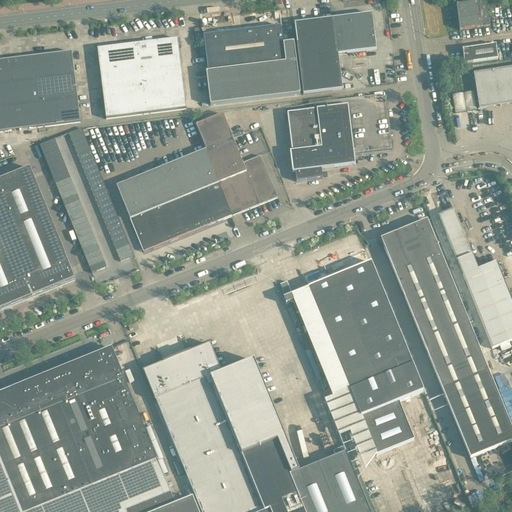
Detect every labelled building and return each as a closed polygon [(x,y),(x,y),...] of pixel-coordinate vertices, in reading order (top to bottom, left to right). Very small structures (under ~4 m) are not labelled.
[(456,5),(459,30),(490,26),(487,2),(456,5)] [(372,14),(295,24),(303,95),(343,90),(338,55),(377,50),(372,14)] [(281,26),(203,36),(208,72),(207,72),(211,105),(300,95),(294,43),(283,44),(281,26)] [(186,109),(178,39),(98,49),(106,119),(186,109)] [(496,45),(462,50),(464,63),(498,58),(496,45)] [(0,61),(0,132),(24,129),(80,122),(72,52),(24,58),(0,61)] [(511,103),(511,67),(474,73),(479,109),(511,103)] [(457,108),(478,104),(474,85),(453,89),(457,108)] [(323,178),(322,169),(355,165),(354,155),(393,150),(386,96),(326,104),(327,109),(288,114),(293,155),(291,155),(293,172),(295,172),(296,182),(323,178)] [(223,114),(196,125),(205,148),(206,147),(207,149),(206,150),(233,216),(278,198),(261,156),(243,163),(223,114)] [(71,139),(84,134),(82,128),(69,134),(71,139)] [(86,139),(84,134),(71,139),(73,145),(86,139)] [(57,145),(55,139),(40,145),(42,151),(57,145)] [(89,145),(86,139),(73,145),(76,150),(89,145)] [(59,150),(57,145),(42,151),(45,156),(59,150)] [(91,151),(89,145),(76,150),(78,156),(91,151)] [(62,156),(59,150),(45,156),(47,162),(62,156)] [(117,186),(143,252),(233,216),(206,150),(117,186)] [(93,156),(91,151),(78,156),(80,161),(93,156)] [(64,162),(62,156),(47,162),(49,168),(64,162)] [(95,162),(93,156),(80,161),(82,167),(95,162)] [(66,167),(64,162),(49,168),(51,173),(66,167)] [(98,167),(95,162),(82,167),(85,173),(98,167)] [(68,173),(66,167),(51,173),(54,179),(68,173)] [(100,173),(98,167),(85,173),(87,178),(100,173)] [(30,169),(0,180),(0,310),(75,280),(30,169)] [(71,178),(68,173),(54,179),(56,184),(71,178)] [(102,178),(100,173),(87,178),(89,184),(102,178)] [(73,184),(71,178),(56,184),(58,190),(73,184)] [(104,184),(102,178),(89,184),(91,189),(104,184)] [(75,189),(73,184),(58,190),(60,195),(75,189)] [(91,189),(94,195),(107,189),(104,184),(91,189)] [(77,195),(75,189),(60,195),(63,201),(77,195)] [(96,200),(109,195),(107,189),(94,195),(96,200)] [(80,200),(77,195),(63,201),(65,206),(80,200)] [(111,201),(109,195),(96,200),(98,206),(111,201)] [(82,206),(80,200),(65,206),(67,212),(82,206)] [(113,206),(111,201),(98,206),(100,211),(113,206)] [(84,212),(82,206),(67,212),(69,218),(84,212)] [(116,212),(113,206),(100,211),(103,217),(116,212)] [(454,209),(438,216),(493,349),(511,340),(511,300),(497,262),(478,269),(454,209)] [(86,217),(84,212),(69,218),(72,223),(86,217)] [(105,222),(118,217),(116,212),(103,217),(105,222)] [(89,223),(86,217),(72,223),(74,229),(89,223)] [(120,223),(118,217),(105,222),(107,228),(120,223)] [(470,458),(511,441),(511,428),(427,221),(381,239),(470,458)] [(91,228),(89,223),(74,229),(76,234),(91,228)] [(122,228),(120,223),(107,228),(109,234),(122,228)] [(93,234),(91,228),(76,234),(78,240),(93,234)] [(125,234),(122,228),(109,234),(112,239),(125,234)] [(95,239),(93,234),(78,240),(81,245),(95,239)] [(127,239),(125,234),(112,239),(114,245),(127,239)] [(98,245),(95,239),(81,245),(83,251),(98,245)] [(129,245),(127,239),(114,245),(116,250),(129,245)] [(100,250),(98,245),(83,251),(85,256),(100,250)] [(131,251),(129,245),(116,250),(118,256),(131,251)] [(102,256),(100,250),(85,256),(87,262),(102,256)] [(366,250),(303,275),(376,455),(414,440),(399,402),(423,392),(422,388),(418,376),(417,376),(366,250)] [(134,256),(131,251),(118,256),(121,261),(134,256)] [(87,262),(90,268),(104,262),(102,256),(87,262)] [(90,268),(92,273),(107,267),(104,262),(90,268)] [(295,300),(287,282),(280,285),(288,303),(295,300)] [(210,344),(143,371),(155,400),(156,400),(201,511),(369,511),(343,447),(334,451),(336,457),(299,472),(254,360),(222,373),(210,344)] [(0,511),(197,511),(192,498),(175,505),(112,348),(94,355),(95,358),(90,359),(89,357),(0,393),(0,511)] [(426,403),(424,402),(423,400),(421,399),(419,399),(417,398),(415,399),(413,399),(411,400),(409,401),(408,403),(407,404),(406,406),(406,408),(406,411),(406,413),(407,414),(408,416),(410,417),(412,419),(413,419),(415,420),(417,420),(419,419),(421,419),(423,418),(424,416),(426,415),(427,413),(427,411),(427,409),(427,407),(427,405),(426,403)]
